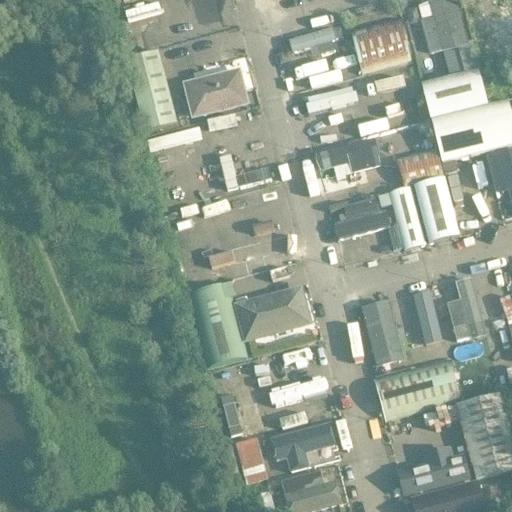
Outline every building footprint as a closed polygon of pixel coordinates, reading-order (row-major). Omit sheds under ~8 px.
[(507,65),(511,62),(511,0),(500,0),(496,2),(502,14),(489,20),(507,65)] [(352,32),(363,76),(411,63),(400,20),(352,32)] [(296,59),(343,47),(338,28),(291,40),(296,59)] [(128,62),(146,135),(178,127),(160,54),(128,62)] [(184,83),(193,120),(252,106),(243,69),(184,83)] [(480,75),(424,89),(432,122),(489,108),(488,107),(480,75)] [(511,111),(510,103),(433,124),(442,167),(511,149),(511,111)] [(385,176),(376,139),(323,152),(331,188),(385,176)] [(396,161),(404,191),(443,181),(435,150),(396,161)] [(415,190),(430,248),(461,240),(461,239),(446,181),(444,182),(415,190)] [(249,360),(229,283),(209,206),(166,217),(207,372),(249,360)] [(268,256),(300,248),(296,232),(230,250),(237,278),(272,269),(268,256)] [(462,283),(451,285),(456,308),(467,305),(462,283)] [(425,315),(437,312),(432,289),(419,292),(425,315)] [(406,361),(391,302),(362,309),(377,368),(406,361)] [(386,422),(462,403),(451,361),(375,380),(386,422)] [(511,479),(511,432),(503,398),(457,409),(478,488),(511,479)] [(354,459),(345,426),(259,449),(268,482),(354,459)] [(275,511),(317,511),(350,504),(340,472),(270,489),(275,511)] [(368,478),(351,480),(355,507),(372,504),(368,478)] [(482,511),(477,490),(407,509),(408,511),(482,511)]
